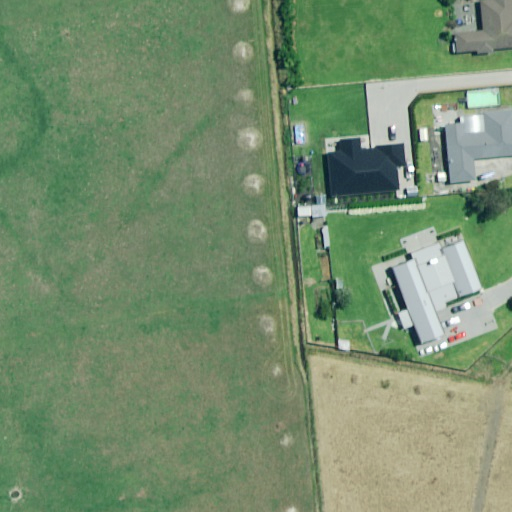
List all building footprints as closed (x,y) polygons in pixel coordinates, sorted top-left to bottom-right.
[(490,52),(490,50),(511,47),(511,17),(509,0),(478,0),(482,31),(453,34),(455,53),(475,51),(475,54),(490,52)] [(511,113),(511,110),(479,114),(481,133),(463,135),(461,124),(443,126),(449,183),(472,180),(470,159),(511,155),(511,113)] [(429,129),(418,129),(418,141),(429,141),(429,129)] [(311,216),(311,218),(326,218),(326,205),(311,205),(311,208),(296,208),(296,216),(311,216)] [(411,260),(389,268),(397,288),(383,293),(392,315),(405,310),(418,344),(441,335),(432,312),(444,308),(442,303),(478,289),(459,240),(437,249),(436,245),(410,255),(411,260)]
